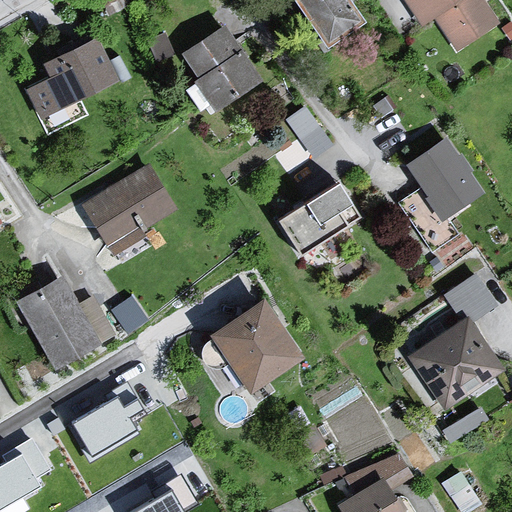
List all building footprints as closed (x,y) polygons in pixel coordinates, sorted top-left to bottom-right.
[(101,0),(109,13),(130,2),(128,0),(101,0)] [(352,0),(294,0),(325,44),(365,17),(352,0)] [(499,20),(485,0),(404,0),(421,24),(432,17),(455,50),(499,20)] [(511,36),(511,22),(510,20),(502,26),(510,38),(511,36)] [(222,21),(178,50),(195,75),(192,77),(213,107),(260,76),(222,21)] [(146,35),(154,59),(172,52),(164,29),(146,35)] [(95,32),(41,59),(48,74),(64,103),(117,75),(95,32)] [(64,103),(48,74),(24,87),(39,116),(64,103)] [(285,117),(313,157),(332,144),(305,103),(285,117)] [(444,132),(403,159),(422,186),(400,201),(432,249),(457,232),(445,215),(483,190),(444,132)] [(148,159),(80,201),(105,242),(137,222),(140,228),(177,205),(148,159)] [(337,178),(277,215),(298,248),(357,212),(337,178)] [(442,292),(460,318),(467,313),(471,319),(497,302),(475,270),(442,292)] [(60,273),(14,298),(51,365),(97,341),(75,301),(60,273)] [(91,293),(75,301),(97,341),(113,332),(91,293)] [(263,293),(208,329),(249,390),(303,354),(263,293)] [(131,294),(111,308),(128,332),(148,319),(131,294)] [(460,318),(406,354),(442,407),(503,366),(471,319),(467,313),(460,318)] [(110,403),(72,425),(91,456),(137,430),(132,422),(146,414),(127,382),(105,395),(110,403)] [(479,403),(441,426),(450,440),(488,417),(479,403)] [(327,444),(313,421),(293,432),(306,455),(327,444)] [(7,464),(0,468),(0,510),(42,486),(37,478),(51,470),(32,439),(3,456),(7,464)] [(398,451),(371,463),(378,475),(381,472),(391,488),(413,474),(398,451)] [(346,478),(353,489),(378,475),(371,463),(346,478)] [(341,464),(333,468),(335,473),(322,479),(324,483),(346,473),(341,464)] [(461,469),(443,480),(461,511),(463,511),(480,502),(461,469)] [(353,489),(334,500),(341,511),(405,511),(391,488),(381,472),(378,475),(353,489)] [(155,498),(131,511),(184,511),(198,504),(180,473),(150,490),(155,498)]
